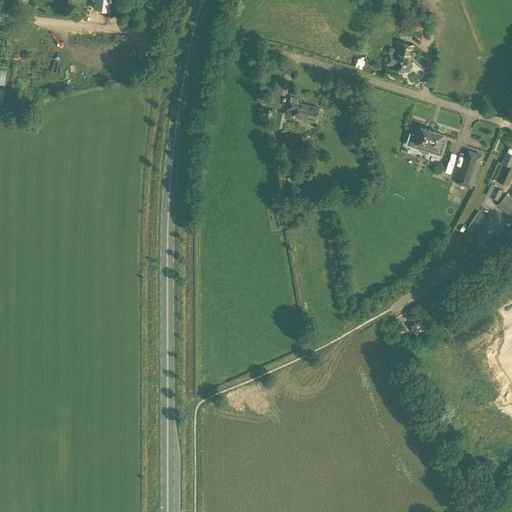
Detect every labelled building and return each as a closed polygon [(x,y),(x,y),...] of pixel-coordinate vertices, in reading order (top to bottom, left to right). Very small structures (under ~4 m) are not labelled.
[(94,0),(93,9),(109,11),(110,0),(94,0)] [(124,0),(112,0),(111,11),(123,13),(124,0)] [(411,36),(427,34),(424,11),(408,13),(411,36)] [(407,72),(413,46),(398,42),(395,56),(389,54),(386,65),(393,66),(392,69),(407,72)] [(361,67),(363,59),(351,55),(349,63),(361,67)] [(298,101),(289,99),(287,108),(295,110),(293,118),(315,123),(319,107),(298,101)] [(283,129),(286,113),(272,110),(268,126),(283,129)] [(444,134),(420,127),(413,148),(443,157),(447,144),(441,142),(444,134)] [(482,155),(467,150),(456,183),(471,188),(482,155)] [(508,186),(511,177),(511,168),(511,165),(511,154),(507,152),(494,179),(508,186)] [(498,201),(503,190),(495,187),(490,197),(498,201)] [(511,218),(511,199),(507,194),(497,205),(511,218)] [(477,234),(488,217),(478,211),(470,229),(477,234)] [(471,234),(470,234),(470,233),(469,233),(468,233),(468,234),(467,234),(466,234),(466,235),(465,235),(465,236),(464,236),(464,237),(464,238),(464,239),(464,240),(464,241),(465,241),(465,242),(466,243),(467,243),(467,244),(468,244),(469,244),(470,244),(471,244),(471,243),(472,243),(473,243),(473,242),(474,241),(474,240),(474,239),(474,238),(474,237),(474,236),(473,236),(473,235),(472,235),(472,234),(471,234)] [(427,329),(422,320),(410,326),(416,335),(427,329)] [(356,491),(345,493),(348,511),(355,511),(355,510),(365,509),(362,488),(355,489),(356,491)] [(339,494),(328,495),(330,511),(344,511),(348,511),(345,493),(345,491),(339,492),(339,494)] [(321,497),(310,498),(312,511),(330,511),(328,495),(327,494),(321,495),(321,497)] [(304,499),(293,501),(294,511),(312,511),(310,498),(310,496),(304,497),(304,499)] [(287,502),(275,504),(276,511),(294,511),(293,501),(293,499),(287,500),(287,502)]
